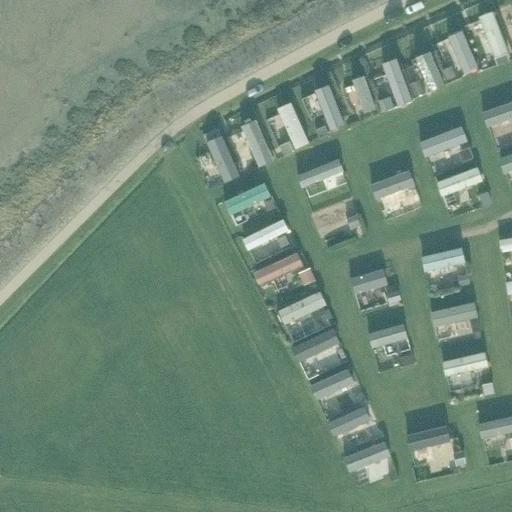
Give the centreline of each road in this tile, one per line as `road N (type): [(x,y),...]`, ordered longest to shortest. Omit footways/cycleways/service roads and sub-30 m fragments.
road 1 (unclassified): [(0,299),(169,131),(408,0)]
road 2 (unknown): [(329,260),(362,396),(376,418),(389,421),(411,412),(418,384),(385,252)]
road 3 (unknown): [(511,73),(298,160),(283,193),(329,260)]
road 4 (unknown): [(385,252),(453,235),(511,396)]
